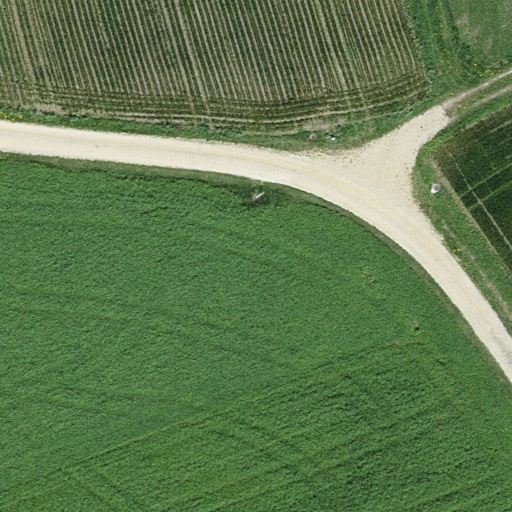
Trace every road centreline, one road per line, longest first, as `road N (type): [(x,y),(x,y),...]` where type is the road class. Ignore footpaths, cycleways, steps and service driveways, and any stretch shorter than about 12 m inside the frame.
road 1 (track): [(511,365),(381,193),(0,137)]
road 2 (track): [(511,89),(409,137),(381,193)]
